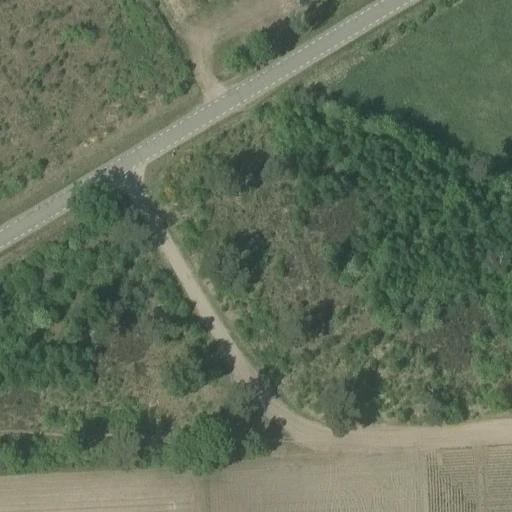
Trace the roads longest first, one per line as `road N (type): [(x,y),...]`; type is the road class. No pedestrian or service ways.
road 1 (track): [(122,165),(213,331),(261,402),(299,432),(348,447),(511,436)]
road 2 (unclassified): [(0,238),(402,0)]
